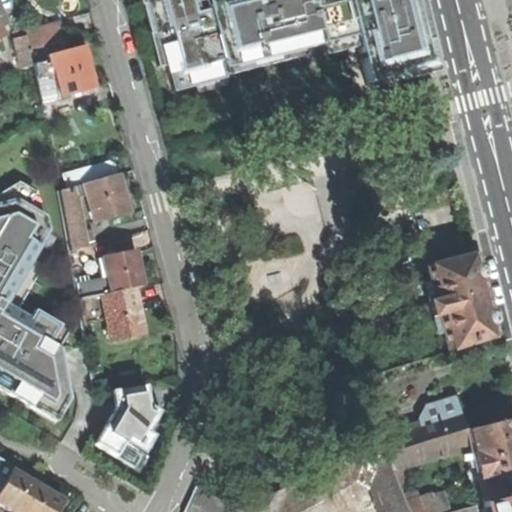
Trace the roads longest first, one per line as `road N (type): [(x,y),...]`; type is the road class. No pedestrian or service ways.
road 1 (residential): [(108,0),(198,361),(196,419),(157,511)]
road 2 (secondary): [(461,0),(511,212)]
